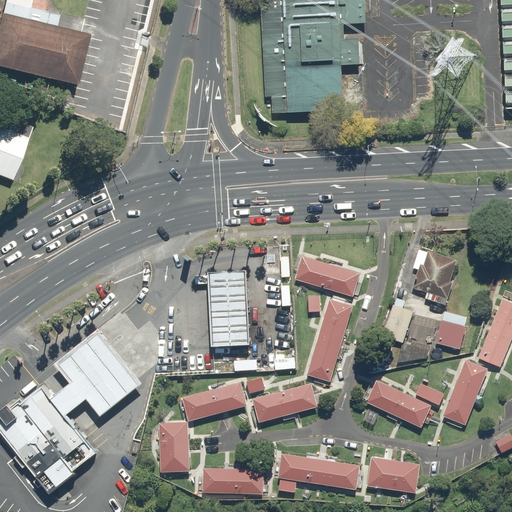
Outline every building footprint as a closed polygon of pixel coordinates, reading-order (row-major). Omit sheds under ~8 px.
[(7,0),(4,13),(42,23),(47,0),(7,0)] [(274,97),(275,112),(347,108),(344,65),(361,64),(360,39),(346,40),(345,23),(366,22),(364,0),(260,0),(266,97),(274,97)] [(511,0),(503,0),(510,104),(511,104),(511,0)] [(4,13),(0,28),(0,63),(77,84),(90,35),(42,23),(4,13)] [(28,136),(0,125),(0,175),(11,180),(28,136)] [(418,265),(411,288),(445,300),(450,283),(448,282),(454,262),(426,252),(421,266),(418,265)] [(300,258),(293,281),(351,298),(358,276),(300,258)] [(251,344),(248,270),(210,272),(213,346),(251,344)] [(289,286),(279,286),(279,308),(289,308),(289,286)] [(317,297),(306,297),(307,313),(318,313),(317,297)] [(480,359),(500,367),(511,337),(511,303),(503,300),(480,359)] [(351,308),(328,301),(305,376),(328,383),(351,308)] [(403,343),(413,312),(393,306),(384,337),(403,343)] [(441,321),(435,343),(459,349),(465,327),(441,321)] [(61,361),(103,415),(144,384),(102,330),(61,361)] [(442,417),(464,425),(486,370),(464,361),(442,417)] [(245,384),(247,395),(262,391),(260,380),(245,384)] [(375,382),(365,403),(418,429),(429,407),(375,382)] [(0,415),(0,424),(52,491),(99,455),(43,383),(0,415)] [(181,399),(187,422),(245,407),(239,384),(181,399)] [(422,384),(416,395),(439,406),(444,395),(422,384)] [(251,400),(257,423),(315,408),(309,385),(251,400)] [(188,472),(185,423),(157,425),(159,473),(188,472)] [(511,440),(509,434),(496,441),(501,452),(511,446),(511,440)] [(280,455),(277,479),(354,491),(358,467),(280,455)] [(417,465),(369,458),(365,486),(412,493),(417,465)] [(202,470),(201,494),(261,495),(262,471),(202,470)] [(297,483),(282,481),(280,491),(295,493),(297,483)]
